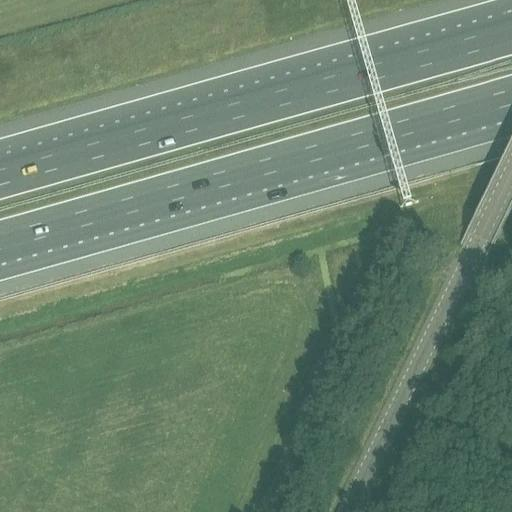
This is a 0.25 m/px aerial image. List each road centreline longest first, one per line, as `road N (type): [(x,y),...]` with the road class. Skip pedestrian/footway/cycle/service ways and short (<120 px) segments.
road 1 (motorway): [(0,243),(511,98)]
road 2 (motorway): [(511,33),(0,177)]
road 3 (unclassified): [(348,511),(511,169)]
